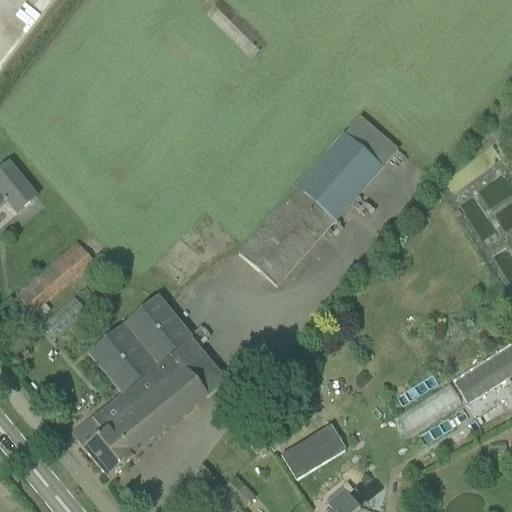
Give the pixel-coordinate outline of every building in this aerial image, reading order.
[(276,290),(382,170),(398,153),(359,119),(239,257),(276,290)] [(0,210),(6,205),(16,218),(38,201),(9,166),(0,173),(0,210)] [(76,244),(16,298),(32,316),(92,262),(76,244)] [(227,384),(158,300),(88,357),(121,398),(92,422),(103,436),(83,452),(108,482),(208,400),(227,384)] [(41,329),(52,341),(82,314),(71,302),(41,329)] [(511,349),(454,386),(468,408),(511,380),(511,349)] [(328,426),(283,462),(302,484),(346,448),(328,426)] [(257,458),(268,448),(261,441),(250,450),(257,458)] [(505,444),(489,446),(490,455),(506,453),(505,444)] [(222,493),(238,511),(243,511),(254,502),(235,481),(222,493)] [(331,511),(360,511),(361,511),(349,497),(353,494),(347,486),(342,490),(346,494),(328,509),(331,511)]
